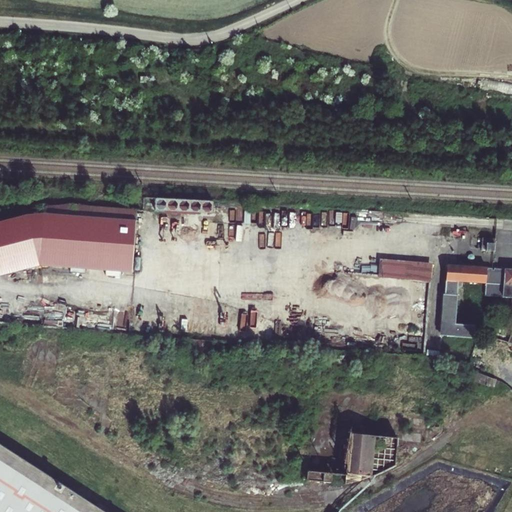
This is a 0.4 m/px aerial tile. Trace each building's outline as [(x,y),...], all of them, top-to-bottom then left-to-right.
[(0,275),(46,264),(137,268),(139,218),(48,214),(0,225),(0,275)] [(495,240),(482,239),(481,252),(485,252),(485,254),(494,254),(495,240)] [(377,258),(376,277),(430,279),(430,259),(377,258)] [(442,296),(440,337),(474,341),(474,327),(455,326),(457,284),(485,286),(486,284),(502,285),(502,300),(511,300),(511,270),(504,270),(493,269),(493,272),(492,271),(492,270),(447,266),(445,283),(444,296),(442,296)] [(497,381),(471,371),(467,380),(493,390),(497,381)] [(374,431),(349,428),(345,467),(370,470),(374,431)] [(108,511),(0,439),(0,511),(108,511)] [(323,471),(313,471),(313,480),(331,480),(332,461),(323,461),(323,471)]
